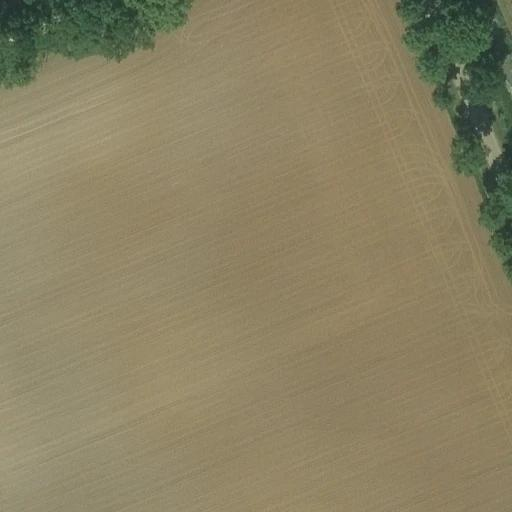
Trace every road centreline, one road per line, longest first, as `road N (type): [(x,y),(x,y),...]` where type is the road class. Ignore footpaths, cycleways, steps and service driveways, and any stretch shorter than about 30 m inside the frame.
road 1 (unclassified): [(511,207),(427,0)]
road 2 (track): [(0,58),(126,13),(138,0)]
